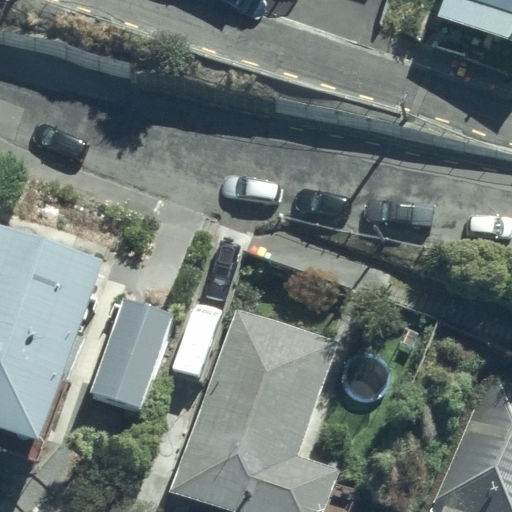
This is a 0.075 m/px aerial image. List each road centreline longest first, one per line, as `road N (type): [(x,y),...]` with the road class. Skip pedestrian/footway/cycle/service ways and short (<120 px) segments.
road 1 (residential): [(0,95),(187,165),(511,198)]
road 2 (residential): [(155,0),(511,116)]
